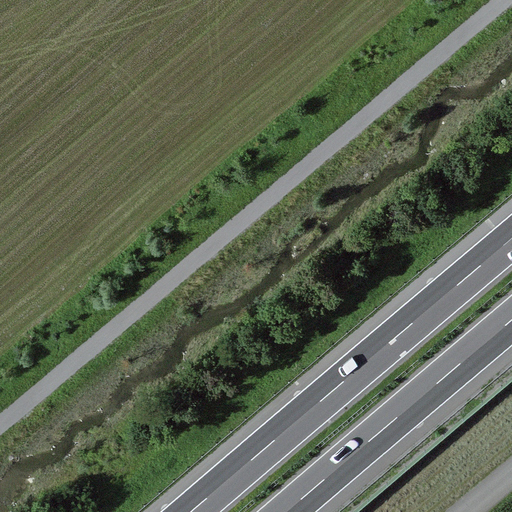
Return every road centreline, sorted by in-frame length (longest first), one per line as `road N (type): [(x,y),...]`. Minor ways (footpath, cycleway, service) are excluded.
road 1 (track): [(511,164),(93,511)]
road 2 (motorway): [(511,242),(197,511)]
road 3 (motorway): [(292,511),(511,325)]
